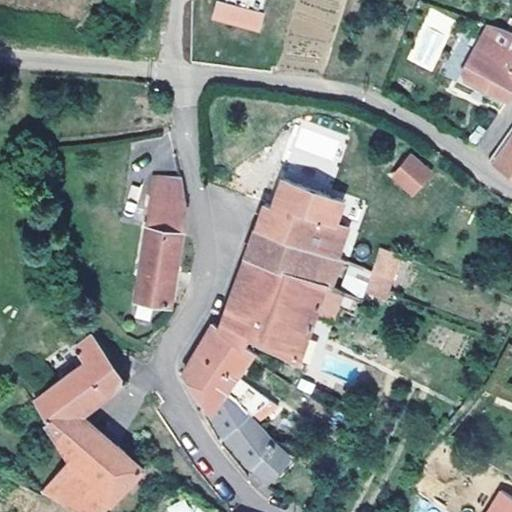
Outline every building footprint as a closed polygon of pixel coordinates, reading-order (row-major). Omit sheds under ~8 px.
[(265,0),(230,0),(230,1),(225,0),(219,0),(216,15),(260,26),(265,0)] [(511,0),(499,0),(488,24),(511,35),(511,0)] [(511,35),(488,24),(457,82),(504,106),(511,90),(511,35)] [(511,139),(495,163),(511,176),(511,173),(511,139)] [(388,175),(412,198),(434,174),(411,151),(388,175)] [(284,182),(275,179),(266,203),(345,230),(355,203),(342,199),(351,176),(294,155),(284,182)] [(154,175),(147,230),(142,273),(138,297),(172,301),(184,225),(188,203),(183,176),(154,175)] [(263,211),(257,227),(332,258),(347,230),(345,230),(266,203),(263,211)] [(252,242),(247,256),(328,283),(346,289),(364,295),(367,288),(385,295),(393,276),(374,269),(371,275),(332,258),(257,227),(252,242)] [(147,230),(142,229),(135,272),(142,273),(147,230)] [(247,256),(233,296),(221,326),(254,353),(262,356),(267,344),(300,360),(326,316),(335,296),(324,293),(328,283),(247,256)] [(346,289),(328,283),(324,293),(335,296),(326,316),(334,322),(346,289)] [(221,326),(214,322),(199,348),(185,372),(211,412),(238,398),(260,419),(264,416),(279,403),(240,375),(254,353),(221,326)] [(36,399),(71,456),(43,489),(83,511),(100,511),(144,466),(80,414),(127,379),(96,334),(76,348),(86,361),(36,399)] [(238,398),(211,412),(227,435),(251,466),(271,480),(297,457),(280,438),(277,440),(264,423),(260,419),(238,398)] [(511,511),(511,493),(494,483),(475,511),(511,511)]
